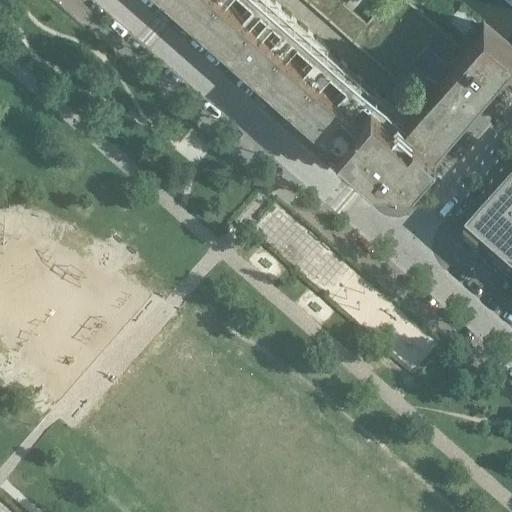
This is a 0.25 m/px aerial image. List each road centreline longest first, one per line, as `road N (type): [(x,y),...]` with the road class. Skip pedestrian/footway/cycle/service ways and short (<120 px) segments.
road 1 (residential): [(401,249),(113,0)]
road 2 (residential): [(401,249),(511,123)]
road 3 (residential): [(511,348),(401,249)]
